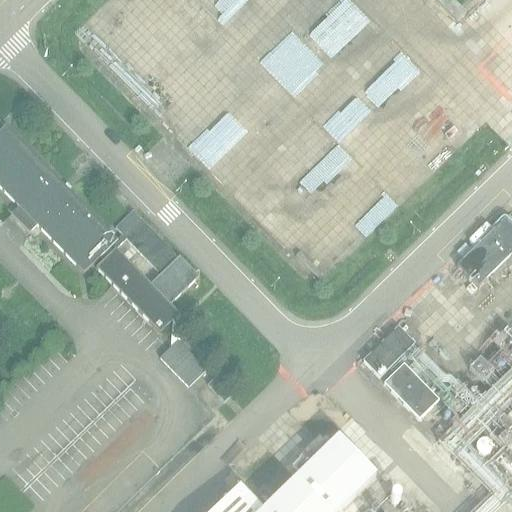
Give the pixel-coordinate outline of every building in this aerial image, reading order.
[(149,285),(126,262),(136,252),(157,273),(174,256),(132,212),(114,229),(121,236),(116,241),(4,127),(0,131),(0,189),(17,208),(12,213),(30,231),(35,226),(82,274),(99,258),(103,261),(95,269),(158,334),(178,315),(169,306),(196,278),(177,258),(149,285)] [(493,233),(486,225),(468,242),(476,250),(457,268),(478,290),(511,256),(511,230),(504,222),(493,233)] [(177,341),(160,358),(188,387),(205,370),(177,341)] [(418,423),(438,404),(403,368),(383,387),(418,423)] [(261,511),(238,488),(213,511),(261,511)]
